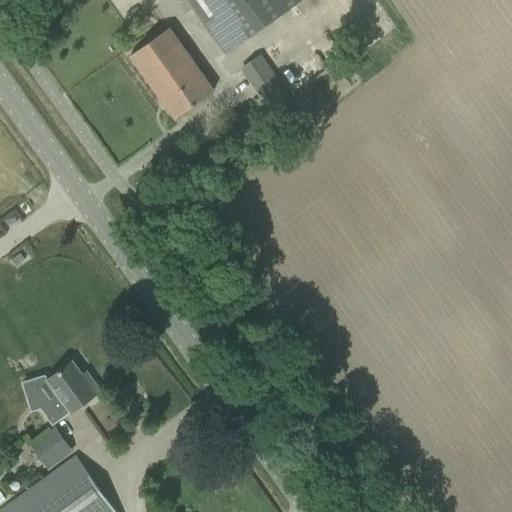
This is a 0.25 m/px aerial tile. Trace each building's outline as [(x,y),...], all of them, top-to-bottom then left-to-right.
[(186,0),(216,41),(225,54),(249,38),(302,0),(186,0)] [(168,29),(129,56),(175,119),(213,92),(168,29)] [(260,55),(242,68),(264,98),(277,117),(294,104),(290,98),(260,55)] [(20,254),(11,261),(15,267),(25,260),(20,254)] [(40,409),(52,425),(70,412),(73,410),(82,408),(82,404),(99,391),(90,378),(85,381),(72,362),(47,380),(44,376),(28,381),(45,405),(40,409)] [(29,445),(47,471),(73,452),(54,427),(29,445)] [(0,511),(115,511),(76,457),(59,469),(0,511)]
